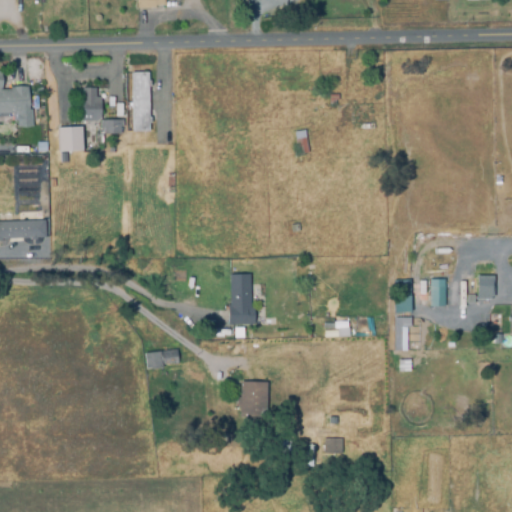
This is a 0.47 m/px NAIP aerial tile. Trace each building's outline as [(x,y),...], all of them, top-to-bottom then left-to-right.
[(135,10),(135,0),(163,0),(163,8),(154,8),(154,10),(135,10)] [(0,115),(0,73),(1,91),(9,91),(9,89),(26,88),(27,113),(0,115)] [(318,86),(317,74),(337,73),(338,85),(318,86)] [(147,132),(131,132),(130,74),(147,74),(147,82),(149,82),(149,88),(147,88),(148,118),(149,118),(149,125),(147,125),(147,132)] [(99,122),(82,123),(81,89),(94,89),(94,99),(96,99),(96,102),(99,102),(99,121),(100,122),(99,122)] [(328,106),(327,96),(336,95),(337,101),(333,102),(333,105),(328,106)] [(100,121),(122,121),(122,128),(119,129),(119,135),(102,135),(101,129),(100,129),(100,122),(100,121)] [(57,154),(55,129),(79,128),(81,152),(57,154)] [(296,156),(292,133),(306,130),(310,153),(296,156)] [(45,153),(37,153),(37,143),(45,143),(45,153)] [(172,188),(165,188),(166,175),(173,175),(172,188)] [(0,242),(0,222),(43,220),(44,239),(0,242)] [(289,234),(288,226),(296,225),(298,233),(289,234)] [(493,296),(477,296),(477,275),(494,276),(493,296)] [(400,310),(400,305),(395,305),(394,280),(413,279),(413,305),(407,305),(407,309),(400,310)] [(430,307),(429,281),(442,280),(443,307),(430,307)] [(227,326),(226,306),(229,306),(228,286),(248,285),(249,299),(253,299),(254,311),(245,311),(246,325),(227,326)] [(166,298),(159,297),(160,288),(167,289),(166,298)] [(408,328),(400,328),(400,351),(391,352),(391,317),(409,318),(408,328)] [(443,329),(429,329),(429,321),(443,321),(443,329)] [(234,339),(233,329),(241,328),(242,339),(234,339)] [(250,341),(250,333),(275,331),(276,339),(250,341)] [(144,372),(142,354),(174,350),(176,364),(160,366),(161,370),(144,372)] [(408,371),(396,371),(395,360),(408,360),(408,371)] [(264,419),(238,418),(238,409),(236,409),(237,383),(265,383),(264,419)] [(340,455),(323,455),(323,440),(340,440),(340,455)]
